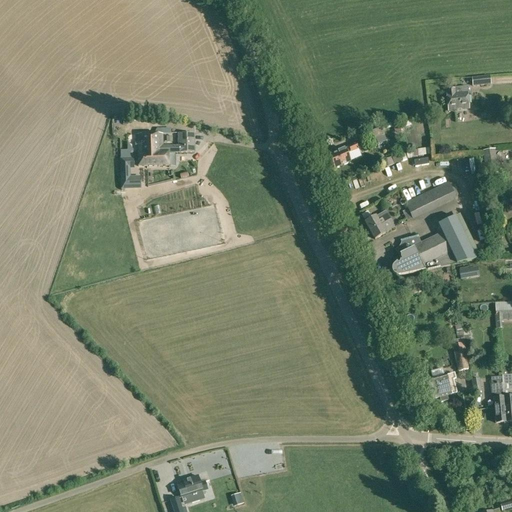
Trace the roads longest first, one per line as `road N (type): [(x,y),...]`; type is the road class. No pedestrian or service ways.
road 1 (unclassified): [(407,438),(290,197),(227,0)]
road 2 (unclassified): [(13,511),(225,441),(407,438)]
